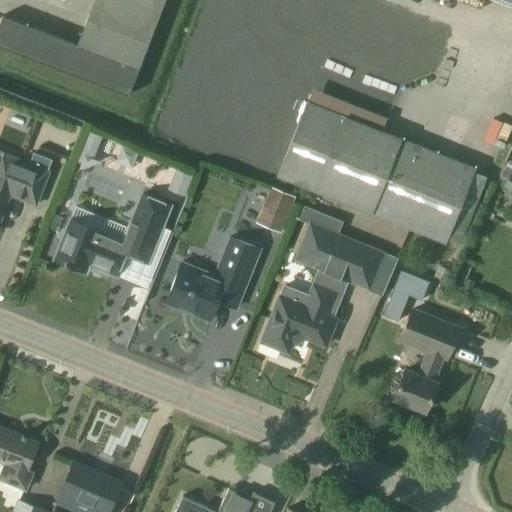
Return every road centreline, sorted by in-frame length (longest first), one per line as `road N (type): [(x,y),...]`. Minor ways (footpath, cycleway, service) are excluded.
road 1 (tertiary): [(453,511),(0,322)]
road 2 (unclassified): [(453,511),(511,373)]
